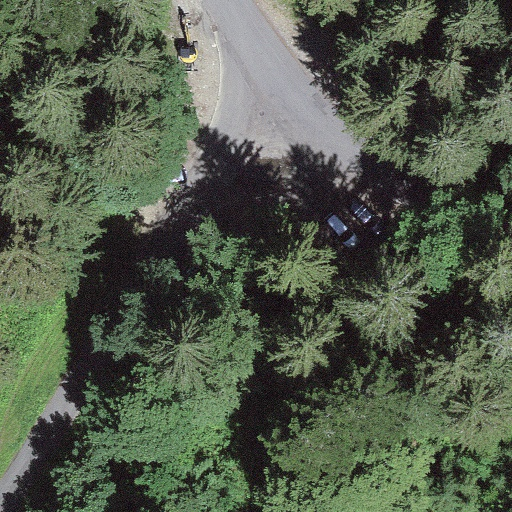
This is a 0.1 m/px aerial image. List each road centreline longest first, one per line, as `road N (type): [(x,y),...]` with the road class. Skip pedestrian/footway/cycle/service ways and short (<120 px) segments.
road 1 (unclassified): [(0,507),(272,68)]
road 2 (unclassified): [(272,68),(339,147),(511,246)]
